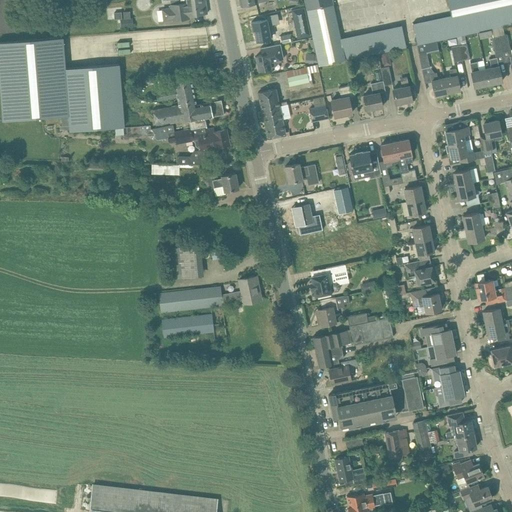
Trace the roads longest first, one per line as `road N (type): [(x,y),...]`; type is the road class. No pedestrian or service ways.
road 1 (tertiary): [(334,511),(257,155)]
road 2 (residential): [(257,155),(423,120)]
road 3 (track): [(0,268),(79,290),(158,288)]
road 4 (tertiary): [(257,155),(224,0)]
road 5 (residential): [(452,273),(423,120)]
road 6 (residential): [(480,398),(452,273)]
